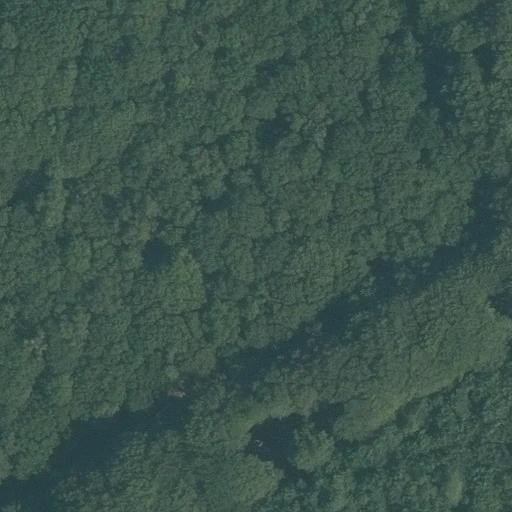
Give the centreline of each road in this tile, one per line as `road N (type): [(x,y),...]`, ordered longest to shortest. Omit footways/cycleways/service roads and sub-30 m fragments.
road 1 (track): [(134,511),(511,286)]
road 2 (track): [(511,113),(463,0)]
